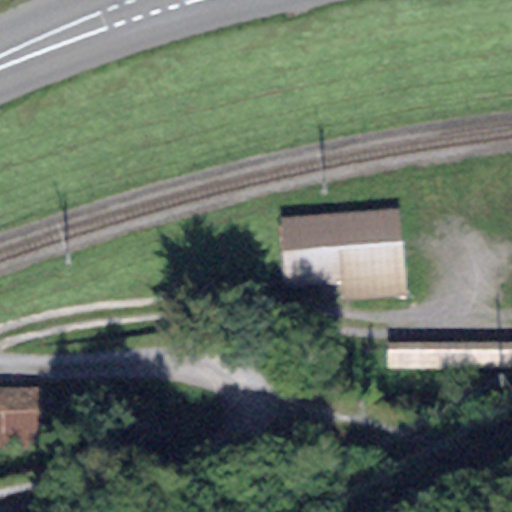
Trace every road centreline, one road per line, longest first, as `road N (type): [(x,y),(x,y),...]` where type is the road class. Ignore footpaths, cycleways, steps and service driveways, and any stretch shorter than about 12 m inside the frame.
road 1 (track): [(0,370),(219,371),(254,410),(232,467),(95,482),(0,507)]
road 2 (track): [(511,465),(357,436)]
road 3 (secondary): [(118,12),(0,61)]
